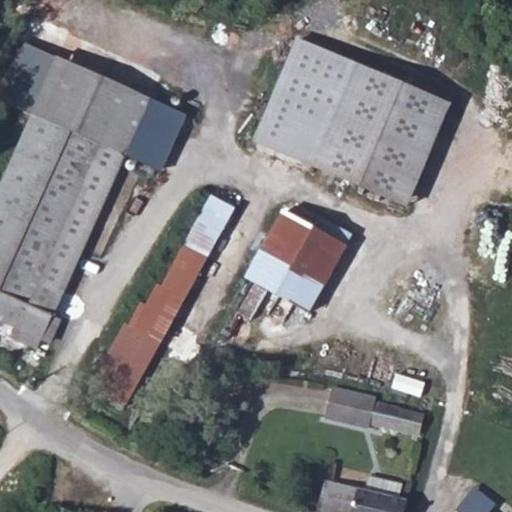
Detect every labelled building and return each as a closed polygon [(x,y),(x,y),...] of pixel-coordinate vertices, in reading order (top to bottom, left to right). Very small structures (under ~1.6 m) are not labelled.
[(296,43),(255,147),(404,213),(447,111),(296,43)] [(0,282),(50,306),(148,101),(61,60),(0,188),(0,282)] [(94,380),(127,401),(251,214),(229,199),(174,284),(170,281),(157,301),(152,298),(138,319),(135,316),(94,380)] [(287,215),(246,279),(305,317),(347,253),(287,215)] [(426,412),(330,390),(323,421),(363,430),(364,426),(420,439),(426,412)] [(407,505),(411,488),(372,479),(368,496),(407,505)] [(321,484),(313,511),(404,511),(407,505),(368,496),(321,484)]
